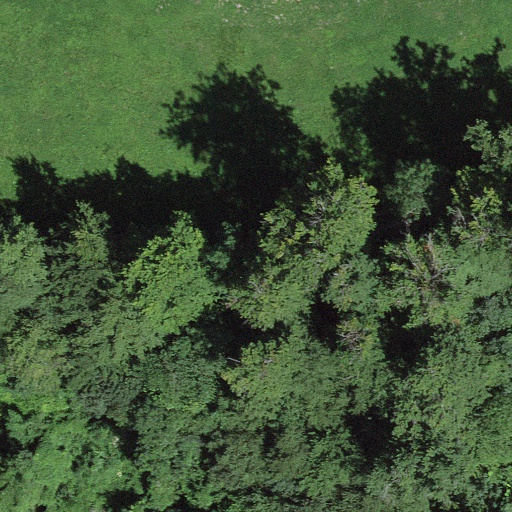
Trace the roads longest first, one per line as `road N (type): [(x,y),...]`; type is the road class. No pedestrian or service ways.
road 1 (track): [(204,242),(511,198)]
road 2 (track): [(204,242),(0,223)]
